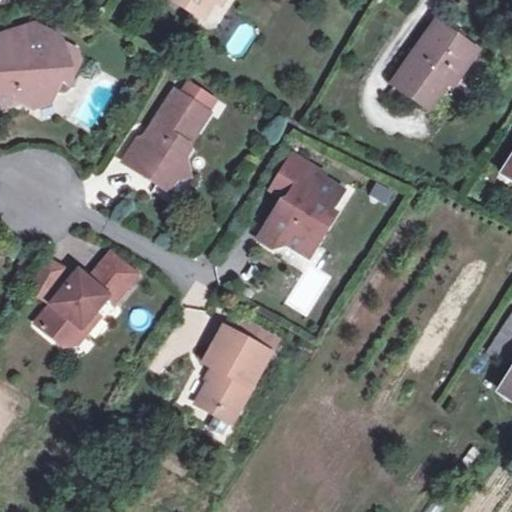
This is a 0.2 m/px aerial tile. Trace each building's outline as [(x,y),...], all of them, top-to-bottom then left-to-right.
[(205,0),(209,0),(214,3),(220,6),(224,0),(175,0),(174,2),(196,16),(205,0)] [(204,20),(214,3),(209,0),(205,0),(196,16),(204,20)] [(72,74),(63,42),(62,37),(37,24),(1,33),(8,58),(6,58),(5,59),(4,59),(3,60),(1,61),(0,62),(0,61),(0,108),(22,102),(35,108),(49,104),(55,93),(72,88),(72,80),(72,74)] [(397,88),(409,96),(434,114),(477,52),(436,24),(393,86),(397,88)] [(72,74),(72,80),(83,63),(78,47),(63,42),(72,74)] [(409,96),(397,88),(389,100),(401,108),(409,96)] [(155,186),(174,182),(188,180),(183,161),(189,153),(187,147),(207,114),(170,91),(143,139),(134,141),(121,163),(155,186)] [(511,160),(502,176),(511,183),(511,160)] [(311,243),(331,214),(341,197),(322,185),(324,181),(293,161),(270,194),(287,206),(280,215),(277,213),(258,243),(270,250),(287,247),(297,254),(307,240),(311,243)] [(167,194),(174,182),(155,186),(167,194)] [(390,207),(397,193),(377,184),(371,198),(390,207)] [(307,240),(297,254),(308,261),(336,217),(331,214),(311,243),(307,240)] [(107,252),(98,264),(125,285),(134,274),(107,252)] [(42,262),(24,291),(41,302),(59,272),(42,262)] [(73,273),(55,296),(59,299),(53,305),(50,302),(32,326),(59,347),(76,344),(85,333),(79,328),(91,313),(103,296),(112,303),(125,285),(98,264),(85,281),(73,273)] [(59,299),(55,296),(50,302),(53,305),(59,299)] [(97,318),(91,313),(79,328),(85,333),(97,318)] [(511,313),(486,353),(507,366),(511,359),(511,313)] [(238,320),(231,334),(268,352),(275,339),(238,320)] [(268,352),(231,334),(220,328),(210,347),(214,349),(205,368),(213,372),(196,407),(217,418),(220,412),(235,420),(268,352)] [(511,378),(503,393),(511,399),(511,378)] [(232,426),(235,420),(220,412),(217,418),(232,426)]
